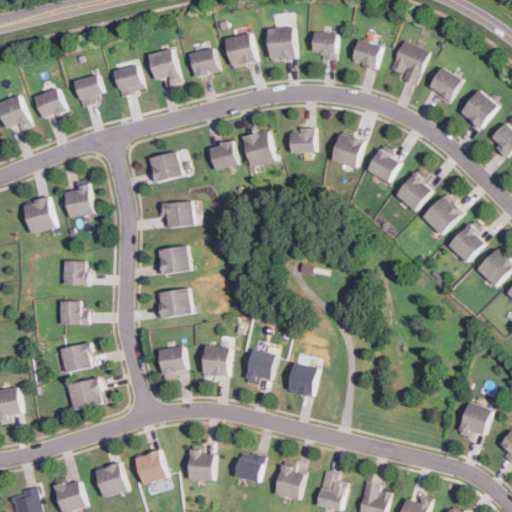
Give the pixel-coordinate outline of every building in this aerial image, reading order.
[(300,57),(296,27),(271,30),(275,60),(300,57)] [(260,62),(254,33),(230,38),(236,67),(260,62)] [(340,33),(317,33),(317,52),(325,52),(324,59),(339,59),(340,33)] [(356,63),(379,69),(385,46),(362,39),(356,63)] [(408,73),(406,79),(419,84),(432,51),(407,40),(396,68),(408,73)] [(195,43),(196,51),(212,50),(211,41),(195,43)] [(173,85),(185,80),(175,48),(152,56),(160,79),(170,76),(173,85)] [(200,77),(223,71),(218,48),(194,54),(200,77)] [(124,96),(148,89),(141,64),(118,71),(124,96)] [(432,90),(452,102),(466,79),(445,67),(432,90)] [(83,104),(107,98),(102,75),(78,80),(83,104)] [(46,117),(69,110),(61,88),(39,96),(46,117)] [(483,128),(502,104),(482,89),(464,112),(483,128)] [(20,123),(23,130),(35,126),(23,95),(0,103),(9,127),(20,123)] [(511,154),(511,124),(509,122),(493,138),(510,156),(511,154)] [(319,127),(295,127),(295,152),(319,152),(319,127)] [(254,166),(279,161),(272,130),(248,136),(254,166)] [(368,140),(344,133),(336,160),(360,167),(368,140)] [(212,146),(218,169),(241,164),(236,141),(212,146)] [(404,161),(383,149),(371,169),(392,182),(404,161)] [(158,183),(185,174),(178,150),(150,159),(158,183)] [(422,169),(400,193),(418,209),(440,185),(422,169)] [(72,217),(96,213),(92,185),(68,189),(72,217)] [(467,212),(449,195),(428,216),(446,233),(467,212)] [(58,227),(52,197),(27,201),(33,232),(58,227)] [(160,203),(162,227),(196,224),(194,201),(160,203)] [(470,261),(492,239),(475,222),(453,244),(470,261)] [(192,271),(189,245),(161,248),(164,274),(192,271)] [(500,285),(511,273),(511,257),(502,248),(482,267),(500,285)] [(67,261),(67,285),(91,285),(91,261),(67,261)] [(160,292),(164,318),(194,313),(190,287),(160,292)] [(91,308),(84,308),(84,301),(64,301),(64,324),(91,324),(91,308)] [(97,367),(93,343),(65,348),(69,372),(97,367)] [(234,348),(210,344),(205,373),(230,377),(234,348)] [(189,373),(186,347),(162,350),(165,376),(189,373)] [(263,377),(274,379),(280,354),(256,349),(249,380),(261,383),(263,377)] [(321,366),(296,363),(292,392),(316,395),(321,366)] [(108,402),(102,378),(71,385),(77,409),(108,402)] [(0,389),(0,412),(1,424),(16,422),(15,414),(24,413),(22,388),(0,389)] [(497,409),(474,401),(463,433),(474,437),(477,430),(488,434),(497,409)] [(508,456),(511,458),(511,435),(503,447),(511,453),(508,456)] [(138,457),(146,484),(170,476),(162,450),(138,457)] [(217,451),(193,451),(193,479),(217,479),(217,451)] [(267,457),(244,451),(238,477),(261,483),(267,457)] [(107,497),(131,489),(121,462),(98,470),(107,497)] [(310,471),(287,464),(277,492),(300,500),(310,471)] [(344,511),(351,484),(342,481),(344,474),(328,471),(320,505),(344,511)] [(68,511),(89,505),(81,478),(57,486),(65,511),(68,511)] [(390,511),(395,487),(369,482),(363,511),(390,511)] [(45,511),(40,487),(15,493),(19,511),(45,511)] [(431,511),(434,503),(411,496),(406,511),(431,511)]
